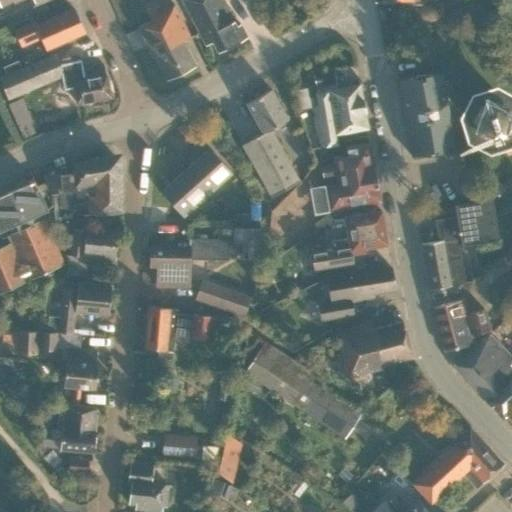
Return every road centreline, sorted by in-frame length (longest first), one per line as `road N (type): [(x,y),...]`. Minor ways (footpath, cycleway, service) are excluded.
road 1 (secondary): [(511,448),(442,376),(423,341),(365,6)]
road 2 (residential): [(105,511),(135,123)]
road 3 (unclassified): [(135,123),(365,6)]
road 4 (unclassified): [(0,171),(135,123)]
road 5 (residential): [(135,123),(124,73),(90,0)]
